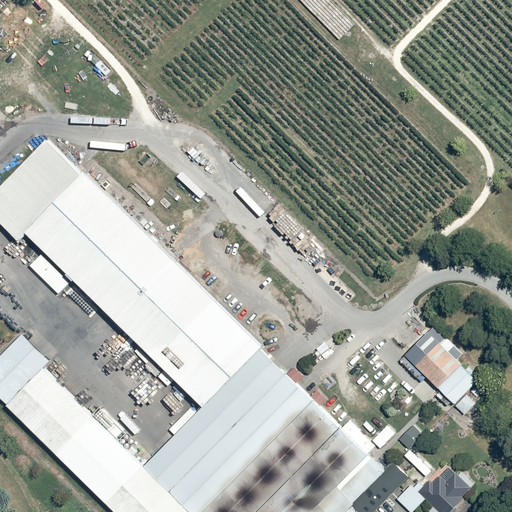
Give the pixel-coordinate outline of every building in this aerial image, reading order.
[(45,357),(17,330),(0,347),(0,399),(115,511),(334,511),(336,511),(337,511),(360,511),(393,480),(360,448),(368,441),(342,416),(334,423),(257,348),(260,345),(82,170),(21,231),(198,403),(139,463),(38,364),(45,357)] [(41,252),(29,265),(59,293),(71,281),(41,252)] [(467,394),(478,382),(458,361),(464,355),(435,326),(406,356),(467,415),(477,404),(467,394)] [(396,433),(387,424),(372,440),(381,448),(396,433)] [(425,435),(416,425),(400,439),(409,449),(425,435)] [(457,511),(459,511),(456,508),(465,499),(463,497),(476,484),(462,472),(459,476),(455,473),(447,482),(441,476),(434,483),(431,480),(420,492),(435,506),(430,511),(457,511)]
